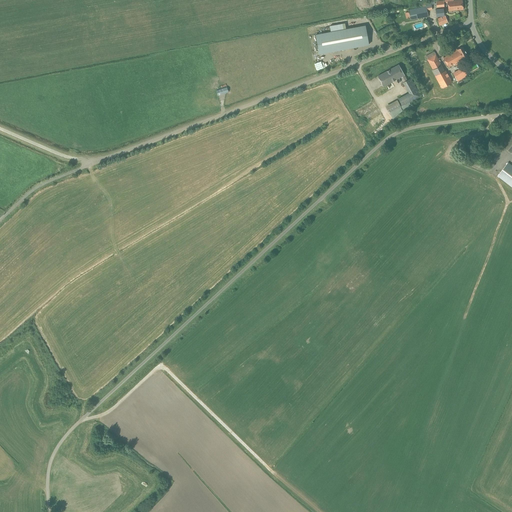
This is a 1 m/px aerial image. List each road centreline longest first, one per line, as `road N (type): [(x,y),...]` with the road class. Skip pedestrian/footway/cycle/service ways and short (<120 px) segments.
road 1 (unclassified): [(91,410),(393,134),(511,113)]
road 2 (unclassified): [(471,22),(105,158),(65,156),(0,128)]
road 3 (track): [(273,473),(160,366),(110,410),(82,418)]
